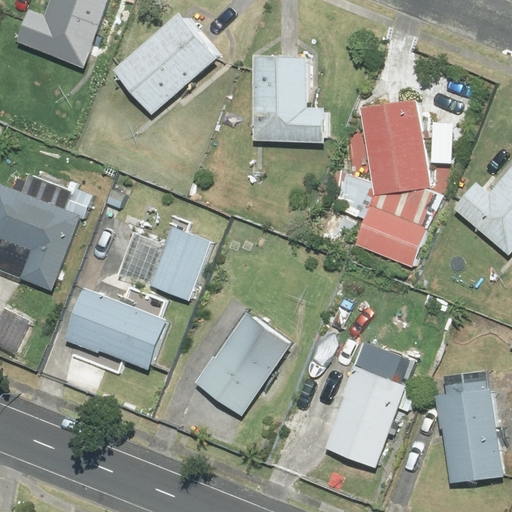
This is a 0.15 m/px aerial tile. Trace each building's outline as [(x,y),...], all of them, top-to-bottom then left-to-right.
[(38,9),(25,41),(93,67),(118,0),(60,0),(55,16),(38,9)] [(192,10),(122,69),(161,115),(231,56),(192,10)] [(263,53),(262,141),(334,142),(334,106),(318,106),(319,54),(263,53)] [(372,106),(383,194),(440,187),(429,99),(372,106)] [(486,180),(462,207),(511,251),(511,176),(499,191),(486,180)] [(90,214),(6,181),(0,196),(0,233),(39,249),(27,279),(59,291),(90,214)] [(220,238),(181,224),(174,246),(141,235),(127,275),(198,300),(220,238)] [(499,294),(477,282),(468,299),(490,311),(499,294)] [(94,288),(75,340),(157,371),(176,318),(94,288)] [(34,324),(0,306),(0,341),(20,352),(34,324)] [(257,309),(204,382),(250,416),(303,343),(257,309)] [(365,365),(333,447),(384,467),(416,385),(365,365)] [(447,394),(458,483),(511,476),(511,474),(501,387),(447,394)]
